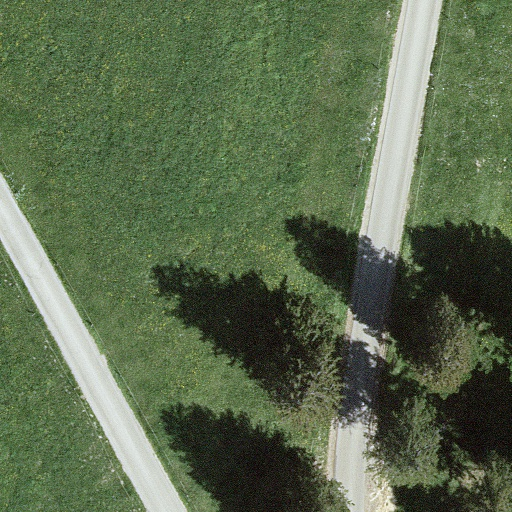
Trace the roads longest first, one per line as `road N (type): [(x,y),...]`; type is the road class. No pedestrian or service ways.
road 1 (unclassified): [(421,0),(353,381),(353,511)]
road 2 (unclassified): [(0,216),(164,511)]
